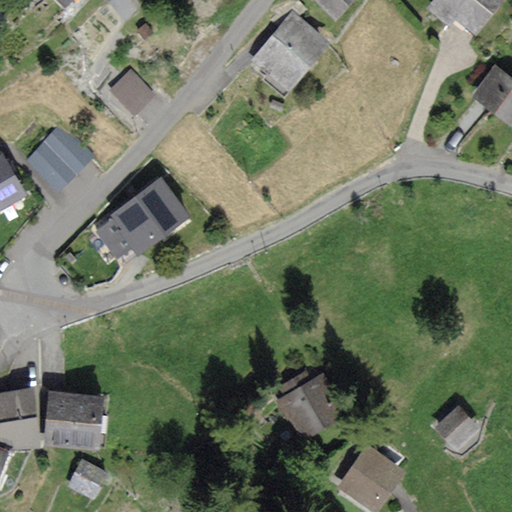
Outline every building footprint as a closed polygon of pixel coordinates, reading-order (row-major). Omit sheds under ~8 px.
[(352,0),(319,0),(338,16),(352,0)] [(438,0),(432,9),(449,22),(457,13),(476,29),(498,0),(438,0)] [(327,43),(293,15),(254,62),(288,90),(327,43)] [(511,81),(496,70),(478,96),(511,120),(511,81)] [(153,94),(132,72),(114,89),(135,111),(153,94)] [(93,155),(63,125),(46,142),(29,159),(60,189),(76,172),(93,155)] [(0,208),(25,194),(4,158),(0,160),(0,208)] [(187,216),(162,181),(114,215),(117,220),(101,231),(117,254),(134,242),(140,249),(187,216)] [(305,374),(281,386),(286,396),(279,400),(287,416),(295,412),(306,434),(343,416),(323,377),(310,384),(305,374)] [(38,445),(32,391),(0,394),(0,424),(2,448),(38,445)] [(101,398),(54,395),(50,442),(98,446),(101,398)] [(460,410),(440,429),(455,445),(475,426),(460,410)] [(369,447),(342,487),(376,510),(403,471),(369,447)] [(106,475),(83,463),(73,484),(96,495),(106,475)]
